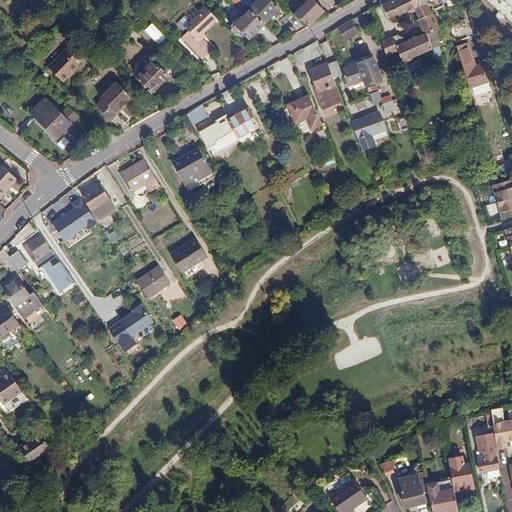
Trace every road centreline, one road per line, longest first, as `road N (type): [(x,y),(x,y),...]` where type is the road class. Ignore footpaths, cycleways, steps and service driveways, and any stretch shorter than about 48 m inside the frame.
road 1 (residential): [(374,0),(59,185)]
road 2 (unknown): [(145,130),(217,254)]
